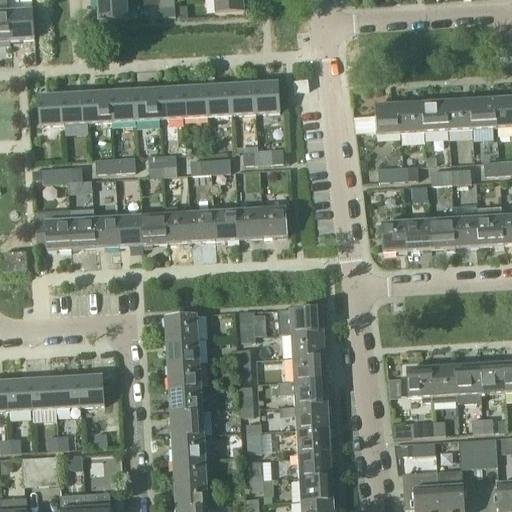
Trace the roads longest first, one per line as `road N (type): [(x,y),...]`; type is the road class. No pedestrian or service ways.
road 1 (residential): [(137,511),(120,328),(0,326)]
road 2 (residential): [(354,287),(320,26)]
road 3 (residential): [(381,511),(354,287)]
road 4 (residential): [(511,14),(320,26)]
road 5 (residential): [(511,276),(354,287)]
